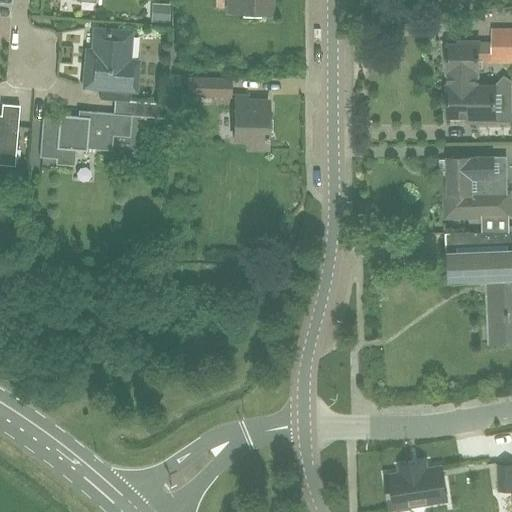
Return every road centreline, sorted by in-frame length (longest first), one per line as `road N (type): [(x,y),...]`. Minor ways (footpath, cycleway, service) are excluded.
road 1 (unclassified): [(302,426),(303,368),(335,209),(334,0)]
road 2 (tertiary): [(302,426),(423,426),(511,411)]
road 3 (tertiary): [(132,511),(229,443),(302,426)]
road 4 (primary): [(128,511),(0,412)]
